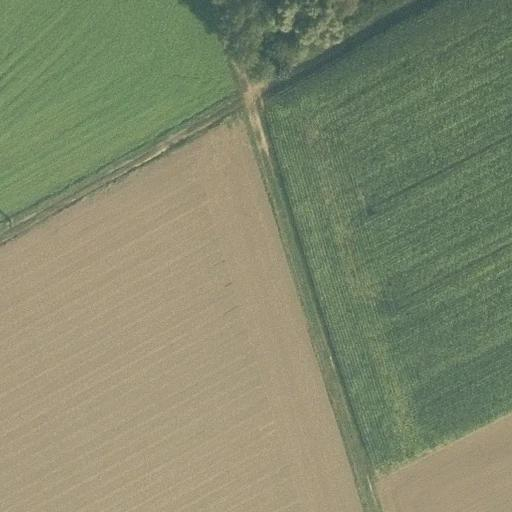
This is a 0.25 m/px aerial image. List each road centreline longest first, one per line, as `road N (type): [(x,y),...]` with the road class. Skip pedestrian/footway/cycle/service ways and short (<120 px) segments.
road 1 (track): [(220,0),(376,511)]
road 2 (track): [(0,237),(425,0)]
